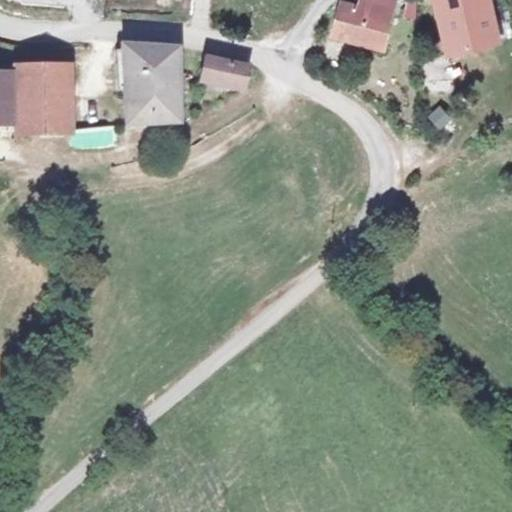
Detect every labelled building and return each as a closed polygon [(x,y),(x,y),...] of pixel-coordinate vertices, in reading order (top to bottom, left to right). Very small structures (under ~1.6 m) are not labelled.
[(356,0),(356,1),(351,0),(338,0),(328,37),(385,52),(398,0),(356,0)] [(511,46),(510,38),(468,47),(462,48),(474,111),(481,109),(511,101),(511,46)] [(407,108),(425,55),(399,45),(392,63),(370,53),(356,91),(407,108)] [(109,156),(160,148),(161,147),(166,75),(130,74),(113,72),(112,89),(105,89),(104,102),(111,102),(109,156)] [(228,113),(233,91),(192,81),(188,104),(228,113)] [(0,163),(52,166),(57,96),(0,92),(0,163)]
